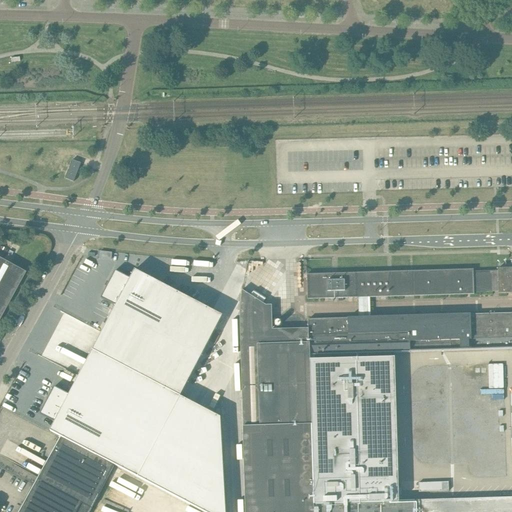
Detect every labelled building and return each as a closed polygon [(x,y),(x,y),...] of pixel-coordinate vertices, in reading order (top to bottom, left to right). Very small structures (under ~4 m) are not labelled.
[(81,163),(72,160),(65,178),(74,182),(81,163)] [(0,317),(25,272),(0,258),(0,317)] [(511,293),(511,268),(498,269),(498,271),(473,272),(473,269),(307,274),(308,299),(474,294),(474,292),(498,291),(498,294),(511,293)] [(102,331),(92,350),(180,396),(223,316),(220,314),(135,269),(130,278),(115,271),(101,298),(115,306),(102,331)] [(266,305),(242,290),(239,304),(241,345),(245,511),(511,511),(511,497),(414,500),(406,501),(399,501),(398,491),(396,409),(394,357),(374,358),(309,360),(309,357),(309,355),(410,352),(510,349),(511,348),(511,313),(417,316),(417,313),(411,313),(411,316),(308,319),(308,343),(267,344),(266,305)] [(54,387),(40,414),(54,422),(50,431),(61,437),(114,466),(88,511),(225,511),(223,464),(221,417),(209,411),(180,396),(92,350),(69,394),(54,387)] [(427,368),(427,375),(444,376),(444,368),(427,368)] [(448,379),(416,380),(417,452),(448,452),(448,379)] [(457,419),(457,432),(469,432),(469,419),(457,419)] [(88,511),(114,466),(61,437),(19,511),(88,511)] [(468,439),(456,439),(457,459),(470,458),(470,471),(489,470),(488,458),(482,458),(482,443),(469,444),(468,439)] [(449,481),(419,481),(419,491),(449,491),(449,481)]
